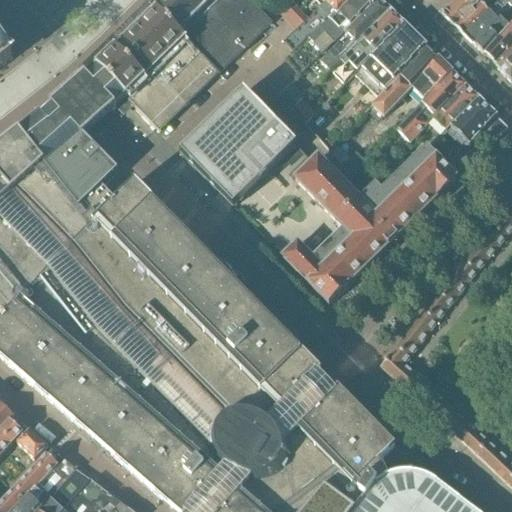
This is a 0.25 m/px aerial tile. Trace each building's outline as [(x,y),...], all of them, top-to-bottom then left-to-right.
[(220,75),(246,50),(271,24),(247,0),(166,0),(155,10),(220,75)] [(300,78),(344,34),(379,1),(377,0),(352,0),(335,15),(316,32),(293,54),(285,63),(300,78)] [(352,0),(334,0),(328,7),(335,15),(352,0)] [(459,0),(442,16),(454,28),(479,6),(472,0),(459,0)] [(511,0),(501,0),(488,14),(465,38),(474,48),(497,22),(493,17),(507,4),(511,8),(511,7),(511,0)] [(390,13),(379,1),(344,34),(354,44),(347,52),(340,44),(312,71),(323,81),(330,74),(351,53),(390,13)] [(324,3),(295,31),(283,44),(293,54),(316,32),(335,15),(328,7),(324,3)] [(488,14),(479,6),(454,28),(465,38),(488,14)] [(120,45),(98,66),(93,71),(108,86),(113,91),(120,98),(124,102),(130,108),(132,106),(159,135),(161,134),(160,133),(167,126),(184,110),(185,110),(186,109),(185,108),(220,75),(155,10),(138,28),(137,28),(121,44),(120,45)] [(403,26),(390,13),(351,53),(330,74),(344,88),(354,77),(403,26)] [(511,26),(502,17),(497,22),(474,48),(485,58),(511,26)] [(415,38),(403,26),(354,77),(366,89),(415,38)] [(511,47),(511,26),(485,58),(494,68),(511,47)] [(427,50),(415,38),(366,89),(379,101),(427,50)] [(0,70),(12,60),(0,44),(0,70)] [(511,87),(511,86),(511,47),(494,68),(511,87)] [(384,119),(394,108),(411,91),(423,78),(438,61),(427,50),(379,101),(372,108),(384,119)] [(411,91),(424,104),(452,75),(438,61),(423,78),(411,91)] [(113,112),(115,110),(124,102),(120,98),(113,91),(108,86),(93,71),(87,77),(74,89),(53,107),(56,110),(81,135),(80,136),(81,136),(80,137),(82,139),(103,121),(113,112)] [(414,141),(433,121),(465,88),(452,75),(424,104),(396,133),(409,145),(410,145),(414,141)] [(291,86),(279,98),(292,112),(305,99),(291,86)] [(433,121),(446,134),(450,130),(478,101),(465,88),(433,121)] [(180,156),(217,194),(233,211),(237,207),(296,149),(292,144),(298,138),(281,120),(274,126),(243,95),(227,110),(211,126),(196,141),(180,156)] [(489,151),(506,132),(507,131),(507,130),(506,129),(505,129),(478,101),(450,130),(468,148),(477,139),(489,151)] [(80,136),(81,135),(56,110),(53,107),(41,118),(40,117),(17,135),(80,213),(98,195),(97,195),(99,193),(117,176),(118,175),(100,157),(83,140),(83,139),(82,139),(80,137),(81,136),(80,136)] [(80,213),(17,135),(16,136),(17,137),(0,150),(0,185),(47,245),(80,213)] [(350,156),(338,145),(330,153),(341,165),(350,156)] [(398,239),(432,205),(435,201),(436,202),(457,182),(425,150),(381,194),(375,187),(367,194),(360,201),(319,160),(316,162),(296,182),(296,183),(337,224),(335,226),(341,233),(312,262),(297,246),(283,260),(307,285),(307,286),(330,308),(350,288),(349,288),(388,249),(388,250),(398,240),(398,239)] [(367,194),(375,187),(376,185),(364,173),(358,179),(356,176),(359,173),(366,165),(358,155),(345,169),(354,178),(353,179),(365,191),(367,194)] [(133,187),(111,209),(110,209),(98,195),(80,213),(47,245),(0,185),(0,223),(30,261),(0,290),(0,296),(11,314),(0,326),(0,362),(3,365),(4,364),(78,429),(163,503),(172,511),(357,511),(361,507),(377,492),(389,482),(381,464),(389,456),(337,404),(336,405),(328,396),(318,406),(307,394),(310,391),(307,388),(308,384),(309,380),(309,376),(309,371),(308,367),(306,363),(303,360),(301,356),(282,337),(277,342),(259,324),(264,319),(231,285),(192,246),(133,187)] [(511,215),(507,211),(492,228),(506,240),(511,233),(511,215)] [(0,290),(30,261),(0,223),(0,290)] [(492,258),(506,240),(492,228),(478,247),(492,258)] [(477,276),(492,258),(478,247),(464,264),(462,263),(460,265),(462,266),(460,269),(457,271),(456,270),(454,272),(456,274),(446,286),(439,295),(453,306),(471,283),(473,281),(477,276)] [(439,295),(424,314),(439,325),(453,306),(439,295)] [(424,314),(410,332),(425,343),(439,325),(424,314)] [(410,332),(394,353),(408,364),(425,343),(410,332)] [(381,370),(413,399),(425,386),(405,368),(408,364),(394,353),(381,370)] [(441,401),(425,386),(413,399),(429,414),(441,401)] [(429,414),(445,428),(457,415),(441,401),(429,414)] [(0,435),(10,425),(14,422),(0,408),(0,435)] [(472,429),(457,415),(445,428),(460,442),(472,429)] [(10,425),(22,436),(26,432),(14,422),(10,425)] [(0,457),(1,459),(22,436),(10,425),(0,435),(0,457)] [(488,444),(472,429),(460,442),(476,457),(488,444)] [(48,450),(29,434),(17,447),(35,464),(48,450)] [(504,459),(488,444),(476,457),(492,472),(504,459)] [(57,468),(63,462),(50,452),(45,457),(47,459),(57,468)] [(45,457),(35,468),(25,479),(37,490),(57,468),(47,459),(45,457)] [(511,481),(511,465),(504,459),(492,472),(508,486),(511,481)] [(15,511),(40,511),(70,481),(77,473),(63,462),(57,468),(37,490),(15,511)] [(62,511),(90,483),(77,473),(41,511),(62,511)] [(25,479),(14,490),(0,505),(0,511),(15,511),(37,490),(25,479)] [(468,511),(435,487),(435,488),(425,484),(421,482),(414,479),(412,479),(400,480),(389,482),(377,492),(361,507),(357,511),(468,511)] [(62,511),(102,511),(103,511),(112,500),(90,483),(62,511)] [(126,511),(112,500),(103,511),(102,511),(126,511)]
